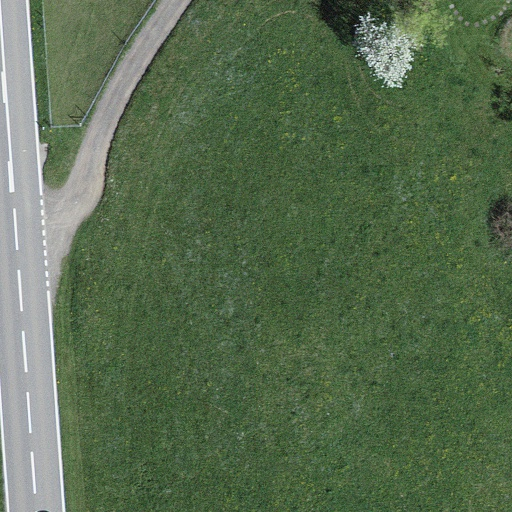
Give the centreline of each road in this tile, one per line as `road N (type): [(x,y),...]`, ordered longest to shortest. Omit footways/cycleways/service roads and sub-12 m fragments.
road 1 (secondary): [(42,511),(5,0)]
road 2 (track): [(193,0),(124,104),(77,218),(25,266)]
